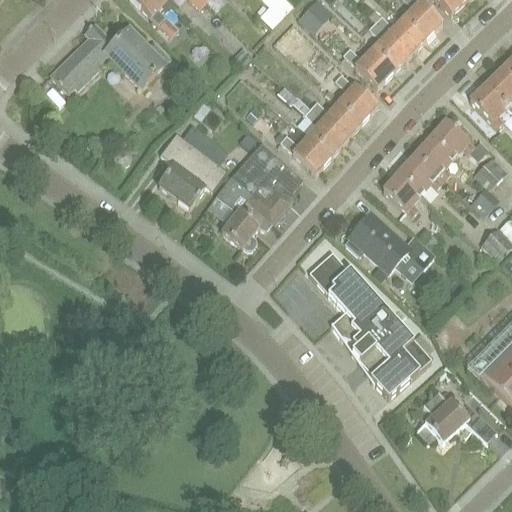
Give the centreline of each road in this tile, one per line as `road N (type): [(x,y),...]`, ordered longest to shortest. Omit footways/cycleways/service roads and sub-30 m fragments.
road 1 (residential): [(230,312),(443,72),(511,13)]
road 2 (residential): [(230,312),(0,143)]
road 3 (residential): [(398,511),(282,361),(230,312)]
